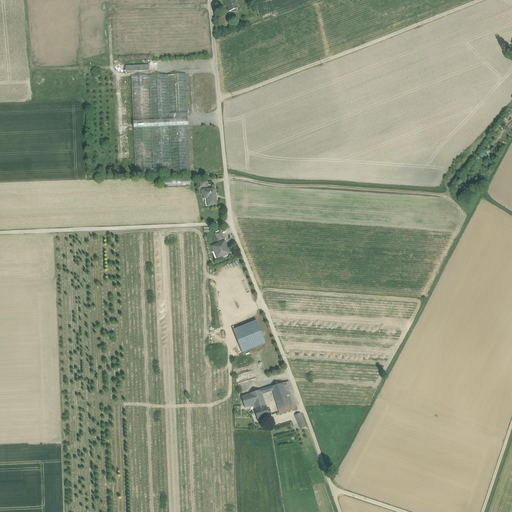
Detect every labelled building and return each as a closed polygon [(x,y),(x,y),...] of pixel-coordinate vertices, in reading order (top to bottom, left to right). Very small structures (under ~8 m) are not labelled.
[(233,0),(232,0),(230,1),(229,0),(223,0),(226,6),(227,5),(229,12),(237,9),(233,0)] [(57,58),(67,57),(67,47),(57,47),(57,58)] [(186,74),(131,77),(133,122),(187,120),(186,74)] [(187,120),(133,122),(133,129),(152,128),(188,127),(187,120)] [(188,127),(152,128),(153,173),(190,172),(188,127)] [(152,128),(133,129),(135,174),(153,173),(152,128)] [(190,179),(164,180),(164,187),(190,185),(190,179)] [(204,199),(207,198),(208,207),(217,206),(215,189),(203,190),(204,199)] [(221,232),(215,234),(218,241),(223,239),(221,232)] [(219,258),(229,254),(225,242),(212,247),(213,252),(216,251),(219,258)] [(257,321),(233,330),(242,353),(265,344),(257,321)] [(288,382),(283,383),(290,406),(296,404),(288,382)] [(283,383),(271,387),(272,391),(278,409),(290,406),(283,383)] [(253,405),(264,402),(262,394),(261,390),(250,394),(253,405)] [(253,405),(250,394),(241,397),(244,408),(253,405)] [(297,409),(296,404),(290,406),(278,409),(280,414),(297,409)] [(254,409),(257,420),(269,416),(268,411),(266,406),(254,409)] [(306,427),(301,413),(295,416),(300,429),(306,427)]
